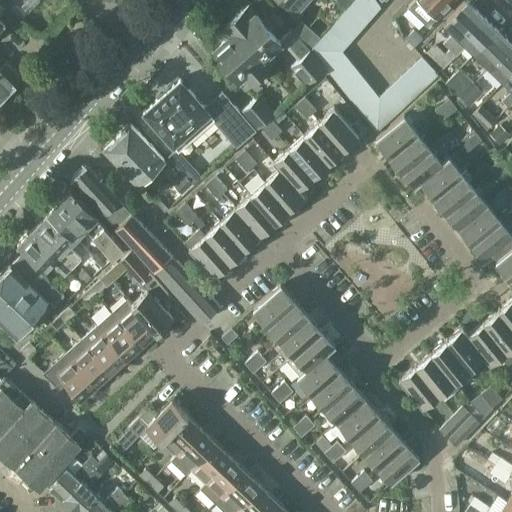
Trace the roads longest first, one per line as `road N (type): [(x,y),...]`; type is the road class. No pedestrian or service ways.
road 1 (secondary): [(0,198),(176,0)]
road 2 (residential): [(324,511),(167,356),(196,329)]
road 3 (residential): [(375,365),(467,297),(469,273),(416,207)]
road 4 (residential): [(436,511),(434,445),(375,365)]
road 5 (residential): [(375,365),(278,247)]
road 6 (residential): [(278,247),(375,163)]
